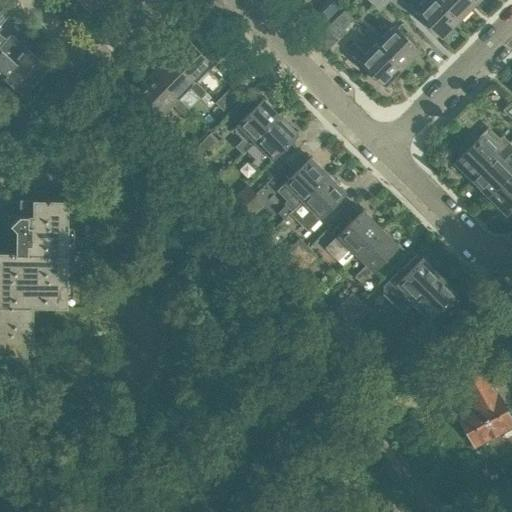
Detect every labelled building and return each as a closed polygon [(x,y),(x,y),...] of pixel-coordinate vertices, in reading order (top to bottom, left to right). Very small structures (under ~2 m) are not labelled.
[(94,14),(108,0),(79,0),(81,1),(73,9),(86,21),(94,14)] [(323,24),(341,6),(334,0),(329,0),(314,15),(323,24)] [(368,0),(380,11),(389,2),(386,0),(368,0)] [(412,0),(409,4),(442,38),(460,20),(440,0),(412,0)] [(440,0),(460,20),(477,3),(473,0),(440,0)] [(336,37),(354,19),(345,10),(327,28),(336,37)] [(420,51),(395,26),(383,38),(371,26),(365,31),(377,43),(402,69),(420,51)] [(7,39),(0,33),(0,73),(2,75),(25,95),(49,67),(35,55),(38,53),(28,44),(26,47),(11,34),(7,39)] [(224,76),(212,64),(187,39),(169,57),(195,82),(195,81),(206,70),(218,82),(224,76)] [(366,54),(354,43),(348,48),(360,60),(359,61),(385,86),(402,69),(377,43),(366,54)] [(195,82),(169,57),(152,74),(178,99),(178,98),(189,87),(201,99),(207,93),(195,81),(195,82)] [(178,99),(152,74),(135,91),(160,116),(172,105),(183,116),(190,109),(178,98),(178,99)] [(225,112),(243,94),(234,85),(216,103),(225,112)] [(207,93),(201,99),(205,103),(211,97),(207,93)] [(244,154),(247,150),(281,117),(263,99),(238,124),(234,129),(244,139),(236,147),(244,154)] [(273,159),(298,134),(281,117),(247,150),(256,159),(252,162),(261,171),(272,159),(273,159)] [(499,139),(489,129),(455,163),(472,180),(509,143),(503,136),(499,139)] [(184,160),(192,151),(174,133),(166,141),(184,160)] [(201,160),(219,142),(211,134),(193,151),(201,160)] [(488,196),(511,173),(511,169),(503,160),(511,150),(511,145),(509,143),(472,180),(488,196)] [(193,152),(192,151),(184,160),(192,168),(201,160),(193,151),(193,152)] [(285,219),(291,213),(328,175),(310,157),(285,183),(278,191),(288,201),(285,204),(287,205),(279,213),(285,219)] [(511,173),(488,196),(507,214),(511,209),(511,173)] [(308,231),(320,218),(346,193),(328,175),(291,213),(308,231)] [(232,218),(256,194),(246,184),(222,208),(232,218)] [(73,308),(74,212),(75,200),(46,200),(46,192),(33,192),(33,200),(20,200),(20,227),(17,227),(11,227),(11,238),(10,238),(10,250),(10,253),(0,252),(0,360),(28,360),(28,349),(33,349),(34,308),(73,308)] [(241,227),(265,203),(256,194),(232,218),(241,227)] [(344,266),(356,254),(381,228),(363,211),(326,248),(344,266)] [(374,271),(399,246),(381,228),(356,254),(368,265),(356,277),(361,283),(373,271),(374,271)] [(284,274),(309,248),(299,238),(281,257),(283,258),(275,265),(284,274)] [(300,275),(318,257),(309,248),(284,274),(291,281),(299,274),(300,275)] [(421,259),(416,254),(403,268),(403,273),(396,273),(383,286),(383,293),(393,303),(402,313),(412,303),(440,275),(422,257),(421,259)] [(427,337),(462,302),(454,295),(457,292),(440,275),(412,303),(423,314),(420,329),(427,337)] [(344,319),(362,301),(352,292),(335,310),(336,311),(326,322),(333,329),(343,318),(344,319)] [(352,327),(370,309),(362,301),(344,319),(352,327)] [(485,352),(511,329),(511,320),(500,307),(470,334),(485,352)] [(386,382),(415,353),(406,344),(377,374),(386,382)] [(496,396),(479,365),(457,377),(475,408),(459,417),(474,445),(511,424),(511,422),(497,396),(496,396)] [(0,486),(10,476),(0,466),(0,486)]
